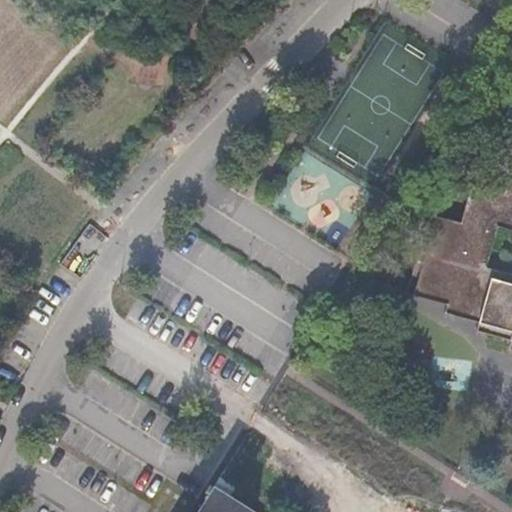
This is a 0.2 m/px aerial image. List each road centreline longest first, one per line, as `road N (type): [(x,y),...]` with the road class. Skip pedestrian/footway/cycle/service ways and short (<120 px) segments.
road 1 (residential): [(0,460),(34,377),(126,243),(228,114),(340,0)]
road 2 (trunk): [(0,107),(78,0)]
